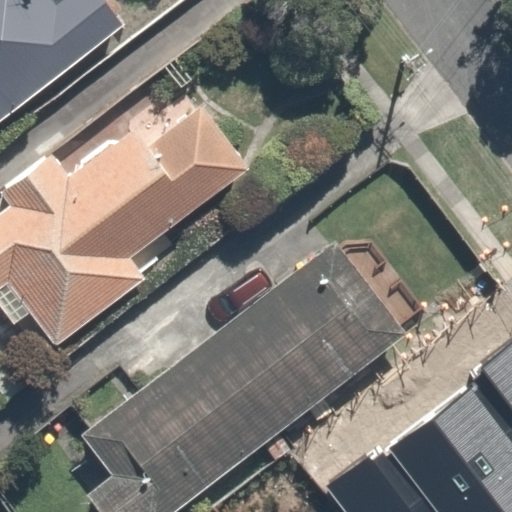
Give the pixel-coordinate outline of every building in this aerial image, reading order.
[(0,0),(0,106),(117,15),(105,0),(0,0)] [(181,74),(70,148),(57,129),(0,166),(0,170),(12,188),(0,195),(0,309),(20,296),(28,307),(42,328),(173,240),(159,219),(241,164),(181,74)] [(330,227),(82,422),(105,452),(70,479),(96,511),(148,511),(399,315),(330,227)] [(411,447),(471,390),(422,337),(361,394),(411,447)] [(511,511),(511,434),(444,486),(458,504),(447,511),(511,511)]
